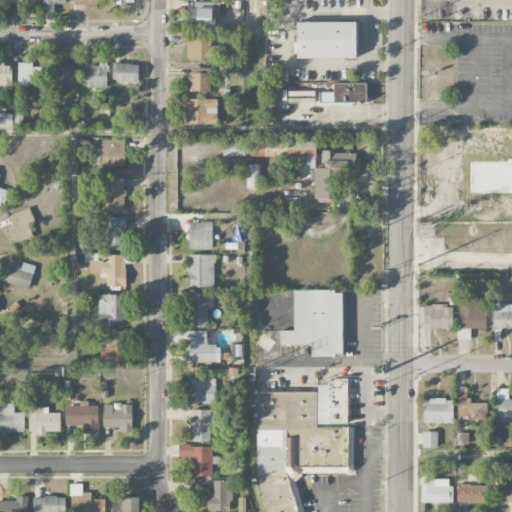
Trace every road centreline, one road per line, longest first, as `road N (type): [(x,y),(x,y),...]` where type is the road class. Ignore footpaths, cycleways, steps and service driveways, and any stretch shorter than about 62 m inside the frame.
road 1 (residential): [(171,511),(156,464),(159,0)]
road 2 (secondary): [(400,511),(402,0)]
road 3 (residential): [(159,34),(0,34)]
road 4 (residential): [(156,464),(0,464)]
